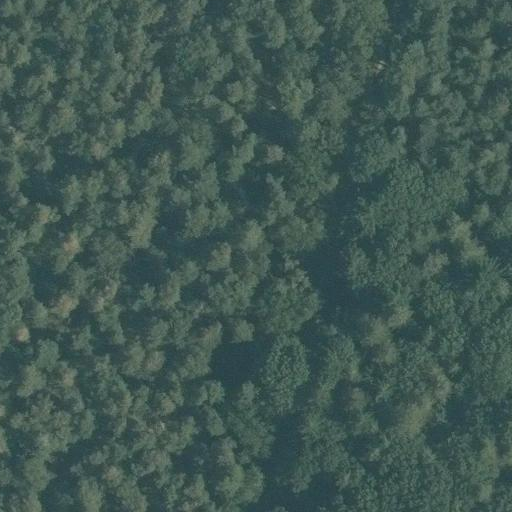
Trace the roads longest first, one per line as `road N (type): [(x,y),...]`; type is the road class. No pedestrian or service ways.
road 1 (track): [(256,511),(391,0)]
road 2 (track): [(307,316),(511,312)]
